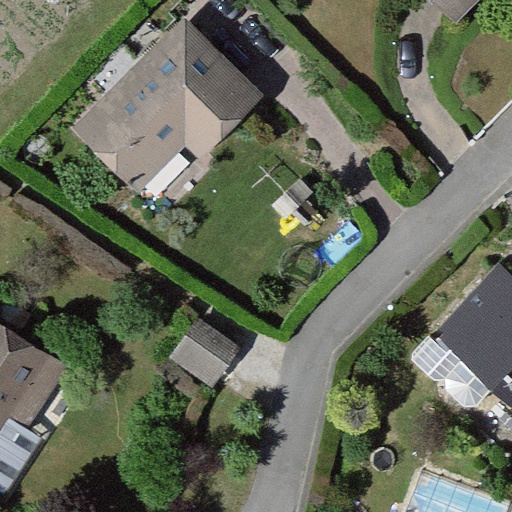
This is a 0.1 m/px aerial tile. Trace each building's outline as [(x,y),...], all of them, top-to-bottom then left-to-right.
[(397,0),(406,9),(415,0),(429,0),(452,24),(477,0),(397,0)] [(429,0),(415,0),(406,9),(432,39),(437,37),(452,24),(429,0)] [(69,156),(115,204),(163,162),(180,177),(232,128),(169,62),(150,78),(127,101),(109,78),(73,111),(91,134),(69,156)] [(435,407),(454,425),(465,424),(486,400),(488,401),(499,389),(511,401),(511,310),(491,291),(436,353),(457,373),(435,396),(435,407)] [(229,364),(196,343),(177,370),(180,375),(210,395),(229,364)] [(0,508),(32,458),(13,447),(0,438),(0,433),(35,380),(0,357),(0,508)] [(50,388),(35,380),(0,433),(0,438),(13,447),(50,388)] [(511,422),(511,401),(499,389),(488,401),(511,422)]
